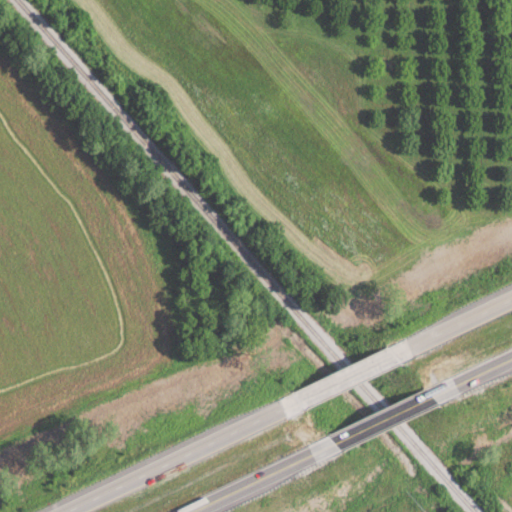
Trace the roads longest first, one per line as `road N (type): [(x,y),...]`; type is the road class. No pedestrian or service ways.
road 1 (motorway): [(302,400),(72,511)]
road 2 (motorway): [(194,511),(339,442)]
road 3 (motorway): [(511,297),(385,358)]
